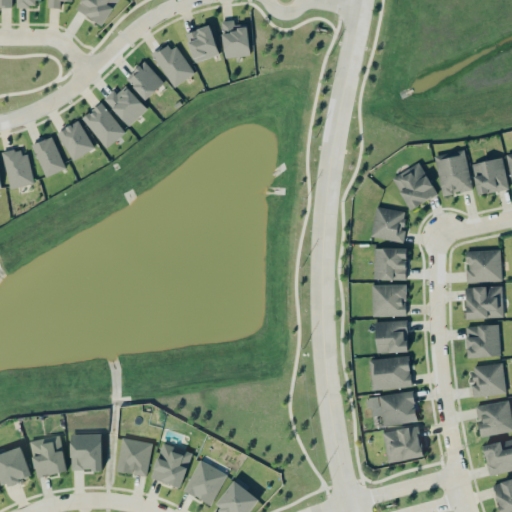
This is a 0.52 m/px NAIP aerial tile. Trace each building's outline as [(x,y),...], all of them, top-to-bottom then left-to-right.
[(73,0),(48,0),(48,7),(60,8),(60,0),(73,0)] [(118,0),(81,0),(76,8),(103,25),(118,0)] [(248,24),(234,24),(234,20),(222,20),(224,57),(249,56),(248,24)] [(187,31),(193,61),(218,56),(212,26),(187,31)] [(153,56),(174,87),(194,73),(173,41),(153,56)] [(146,99),(164,82),(144,61),(126,78),(146,99)] [(147,108),(126,85),(117,93),(114,89),(103,98),(129,126),(147,108)] [(106,147),(125,132),(100,102),(82,118),(106,147)] [(94,148),(78,120),(57,132),(72,160),(94,148)] [(65,168),(52,136),(32,144),(45,176),(65,168)] [(2,152),(10,188),(33,183),(25,147),(2,152)] [(471,190),(465,149),(453,151),(454,155),(435,157),(441,195),(471,190)] [(508,188),(502,157),(471,163),(478,194),(508,188)] [(408,209),(436,196),(421,162),(393,175),(408,209)] [(402,242),(406,211),(375,206),(371,237),(402,242)] [(407,248),(374,247),(373,279),(406,279),(407,248)] [(501,281),(500,249),(466,250),(467,282),(501,281)] [(372,316),(406,315),(406,283),(372,284),(372,316)] [(466,318),(503,317),(502,286),(466,286),(466,318)] [(376,353),(408,351),(407,320),(375,321),(376,353)] [(467,356),(500,356),(499,324),(466,325),(467,356)] [(371,389),(411,387),(410,356),(370,358),(371,369),(370,369),(371,389)] [(475,397),(506,392),(502,362),(471,366),(475,397)] [(383,425),(417,421),(413,391),(365,397),(367,408),(371,408),(372,416),(381,415),(383,425)] [(480,435),(511,431),(511,423),(509,400),(476,405),(480,435)] [(388,463),(424,455),(418,425),(382,432),(388,463)] [(103,471),(102,433),(70,433),(71,469),(92,469),(92,471),(103,471)] [(29,441),(37,477),(67,471),(60,434),(29,441)] [(146,476),(153,442),(122,437),(116,470),(146,476)] [(151,477),(180,487),(192,452),(162,442),(151,477)] [(0,479),(3,487),(32,476),(21,446),(0,453),(0,479)] [(184,490),(210,504),(226,472),(200,459),(184,490)] [(249,486),(236,477),(214,508),(219,511),(249,511),(259,498),(247,490),(249,486)] [(511,478),(493,483),(500,511),(505,511),(511,510),(511,478)]
